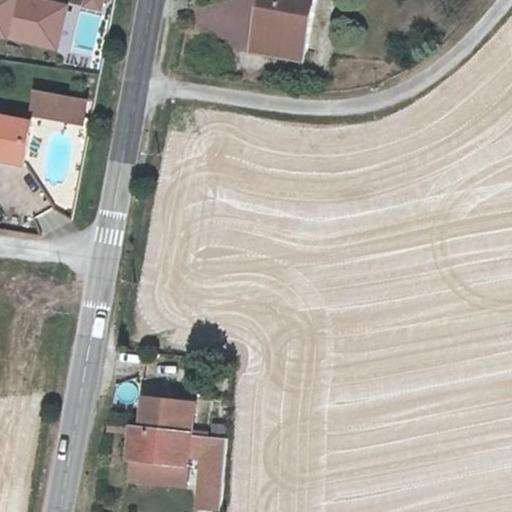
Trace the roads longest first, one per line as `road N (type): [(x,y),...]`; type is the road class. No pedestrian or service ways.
road 1 (residential): [(511,0),(400,93),(336,111),(136,84)]
road 2 (secondary): [(108,260),(58,511)]
road 3 (secondary): [(136,84),(108,260)]
